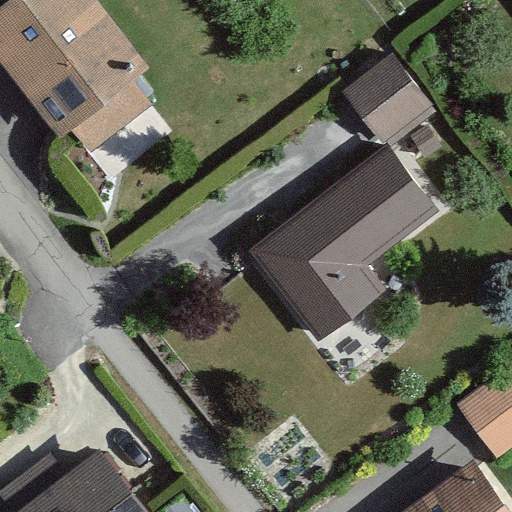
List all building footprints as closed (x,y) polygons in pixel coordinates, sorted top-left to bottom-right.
[(94,0),(19,0),(0,14),(0,62),(62,148),(81,134),(96,156),(154,115),(138,93),(154,81),(94,0)] [(400,42),(349,78),(391,137),(442,101),(400,42)] [(439,205),(391,137),(240,260),(319,360),(398,299),(367,260),(439,205)] [(511,364),(458,403),(497,457),(511,446),(511,364)] [(55,447),(0,488),(0,494),(13,511),(151,511),(103,449),(74,472),(55,447)] [(504,511),(475,465),(400,511),(504,511)]
